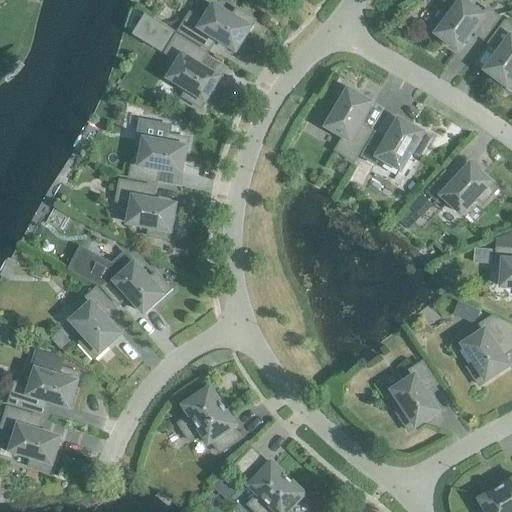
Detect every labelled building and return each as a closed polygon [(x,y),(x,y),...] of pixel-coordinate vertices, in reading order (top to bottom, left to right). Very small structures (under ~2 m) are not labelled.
[(430,29),(444,39),(459,50),(473,30),(483,38),(499,17),(487,9),(483,15),(463,0),(461,0),(449,17),(443,12),(435,23),(434,22),(430,29)] [(236,50),(246,35),(247,35),(257,21),(250,16),(250,17),(239,9),(234,16),(216,4),(205,21),(192,12),(181,28),(209,48),(217,37),(236,50)] [(146,14),(135,32),(162,49),(173,30),(146,14)] [(501,81),(500,81),(511,89),(511,27),(505,22),(490,43),(500,51),(486,70),(501,81)] [(211,93),(220,77),(200,65),(206,54),(177,36),(167,53),(180,61),(170,78),(188,89),(184,96),(195,103),(195,104),(201,108),(211,93)] [(357,94),(341,85),(337,92),(338,92),(331,104),(338,108),(327,126),(344,136),(336,150),(354,160),(371,130),(360,124),(372,103),(356,94),(357,94)] [(128,108),(127,113),(129,117),(133,118),(137,116),(139,111),(136,107),(132,106),(128,108)] [(415,128),(400,119),(388,140),(376,133),(363,156),(375,163),(379,157),(401,170),(412,151),(419,155),(426,143),(427,144),(431,137),(415,128)] [(184,137),(171,134),(169,142),(147,136),(141,161),(134,160),(130,173),(155,180),(159,167),(182,173),(186,156),(187,156),(191,139),(184,137)] [(446,173),(428,192),(438,201),(443,196),(462,214),(477,198),(483,203),(492,193),(493,194),(498,188),(485,176),(471,164),(455,182),(446,173)] [(172,222),(176,205),(152,200),(155,187),(121,181),(117,201),(133,204),(129,223),(150,227),(149,235),(162,238),(170,240),(173,223),(172,222)] [(511,247),(498,246),(497,260),(504,261),(502,286),(511,287),(511,247)] [(474,248),(473,262),(491,263),(492,249),(474,248)] [(86,251),(76,271),(101,285),(119,304),(128,295),(144,313),(158,300),(158,301),(171,289),(166,283),(165,283),(156,273),(150,279),(136,263),(126,252),(112,265),(86,251)] [(89,353),(94,358),(108,347),(107,346),(121,334),(105,316),(114,308),(97,288),(87,298),(91,303),(72,320),(87,337),(81,342),(90,352),(89,353)] [(470,305),(464,318),(474,323),(480,309),(470,305)] [(475,379),(480,385),(494,376),(494,375),(509,365),(507,362),(508,362),(507,361),(505,353),(511,349),(511,325),(493,317),(481,324),(485,330),(463,345),(475,363),(468,367),(476,378),(475,379)] [(30,367),(37,369),(31,388),(16,383),(10,403),(43,413),(47,400),(69,407),(75,390),(80,373),(73,371),(60,367),(63,358),(36,349),(30,367)] [(426,391),(437,384),(423,363),(411,370),(415,376),(393,390),(405,409),(398,413),(405,424),(405,425),(409,431),(424,421),(439,411),(426,391)] [(213,441),(220,452),(240,439),(233,428),(236,425),(211,387),(184,405),(191,416),(179,423),(191,441),(202,433),(209,444),(213,441)] [(42,470),(50,472),(55,455),(60,438),(37,431),(41,418),(8,408),(2,427),(17,432),(11,451),(32,457),(30,465),(43,469),(42,470)] [(270,511),(274,509),(277,511),(288,511),(305,494),(272,462),(269,465),(260,457),(244,474),(253,483),(250,486),(259,494),(249,504),(257,511),(270,511)] [(511,511),(511,480),(480,499),(487,511),(511,511)]
